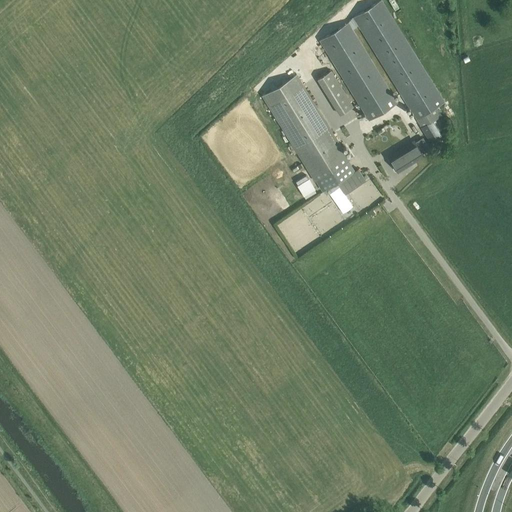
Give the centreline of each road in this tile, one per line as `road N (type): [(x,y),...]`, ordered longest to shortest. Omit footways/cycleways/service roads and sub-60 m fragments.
road 1 (unknown): [(349,128),(511,352)]
road 2 (unclassified): [(410,511),(511,382)]
